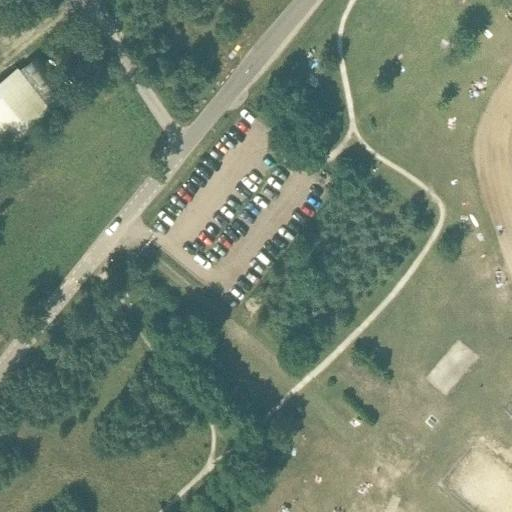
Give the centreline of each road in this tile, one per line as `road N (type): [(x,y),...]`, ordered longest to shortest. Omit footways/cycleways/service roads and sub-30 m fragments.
road 1 (unclassified): [(0,378),(185,156)]
road 2 (unclassified): [(185,156),(313,0)]
road 3 (unclassified): [(185,156),(84,0)]
